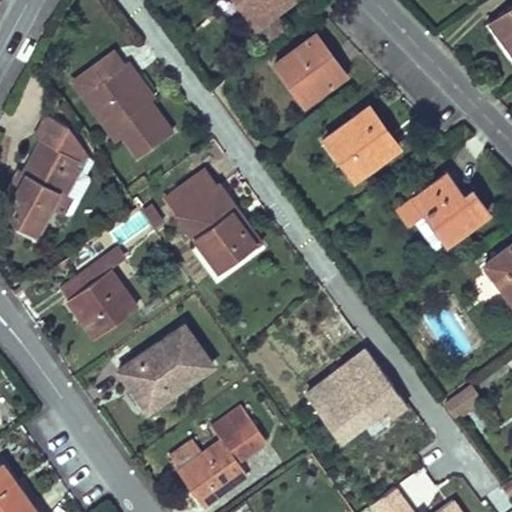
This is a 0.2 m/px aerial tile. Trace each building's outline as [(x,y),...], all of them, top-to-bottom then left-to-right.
[(235,0),(255,27),(256,26),(274,13),(291,0),(235,0)] [(511,2),(486,21),(511,56),(511,2)] [(274,13),(256,26),(267,40),(284,27),(274,13)] [(176,22),(166,29),(176,42),(186,35),(176,22)] [(304,102),(340,76),(322,51),(326,48),(315,33),(275,62),(304,102)] [(27,43),(20,57),(26,60),(33,47),(27,43)] [(340,76),(349,69),(331,45),(326,48),(322,51),(340,76)] [(83,93),(123,63),(113,51),(73,80),(83,93)] [(138,156),(172,131),(149,100),(133,78),(138,75),(127,60),(123,63),(83,93),(94,108),(100,104),(122,133),(138,156)] [(154,97),(138,75),(133,78),(149,100),(154,97)] [(100,104),(94,108),(116,138),(122,133),(100,104)] [(398,145),(369,105),(324,137),(353,178),(398,145)] [(56,149),(69,126),(47,114),(34,136),(40,139),(56,149)] [(90,156),(69,126),(56,149),(40,139),(23,170),(3,206),(0,211),(0,219),(37,240),(55,208),(76,169),(82,172),(83,170),(82,169),(90,156)] [(0,199),(0,203),(3,206),(23,170),(18,167),(0,199)] [(76,169),(55,208),(71,217),(75,216),(94,182),(92,178),(82,172),(76,169)] [(235,216),(239,213),(218,183),(216,185),(204,169),(166,197),(219,269),(255,243),(235,216)] [(445,241),(487,210),(477,195),(468,202),(463,194),(445,171),(394,208),(407,225),(414,220),(424,212),(445,241)] [(463,194),(468,202),(477,195),(471,188),(463,194)] [(144,210),(155,225),(162,220),(152,205),(144,210)] [(435,249),(445,241),(424,212),(414,220),(435,249)] [(259,240),(239,213),(235,216),(255,243),(259,240)] [(511,240),(484,262),(511,300),(511,240)] [(104,254),(111,265),(123,257),(116,246),(104,254)] [(67,296),(94,335),(135,306),(108,267),(111,265),(104,254),(83,269),(90,280),(67,296)] [(90,280),(83,269),(59,286),(67,296),(90,280)] [(143,317),(164,303),(160,297),(139,311),(143,317)] [(212,363),(184,322),(118,368),(141,401),(168,383),(165,379),(172,373),(180,385),(212,363)] [(406,403),(366,347),(306,392),(340,439),(384,405),(391,414),(406,403)] [(146,409),(180,385),(172,373),(165,379),(168,383),(141,401),(146,409)] [(445,402),(454,415),(480,396),(471,383),(445,402)] [(176,469),(202,504),(246,472),(237,458),(265,438),(239,403),(210,424),(220,438),(201,452),(191,438),(168,455),(178,468),(176,469)] [(391,414),(384,405),(340,439),(346,448),(391,414)] [(31,504),(1,462),(0,462),(0,511),(22,511),(31,504)] [(420,508),(423,511),(443,511),(471,492),(461,479),(420,508)] [(511,479),(502,487),(508,495),(511,492),(511,479)]
